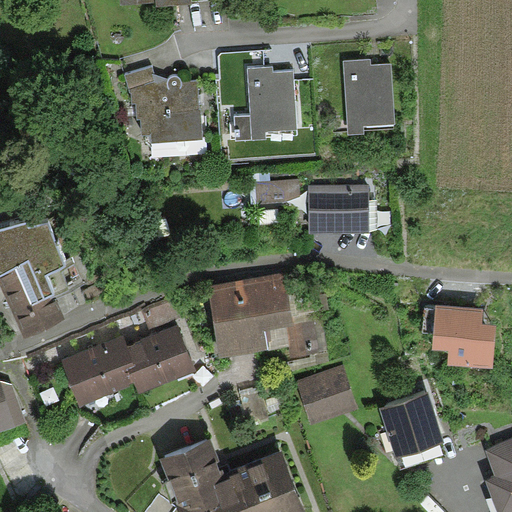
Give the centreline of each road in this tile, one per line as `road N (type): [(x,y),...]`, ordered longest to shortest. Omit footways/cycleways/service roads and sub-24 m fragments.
road 1 (residential): [(0,348),(197,274),(285,258),(511,274)]
road 2 (residential): [(408,0),(399,20),(381,28),(193,43)]
